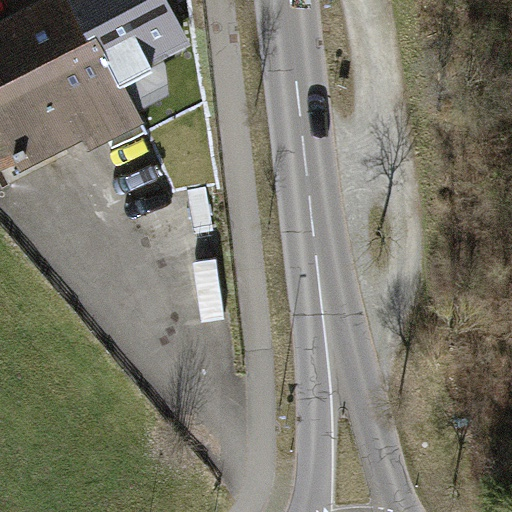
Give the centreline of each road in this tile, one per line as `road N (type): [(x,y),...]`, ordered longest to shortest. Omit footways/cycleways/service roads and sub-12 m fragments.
road 1 (tertiary): [(290,0),(332,349)]
road 2 (tertiary): [(401,511),(356,378),(332,349)]
road 3 (tertiary): [(332,349),(311,511)]
